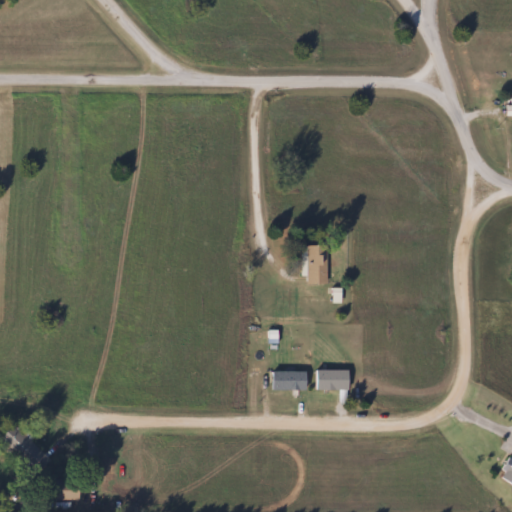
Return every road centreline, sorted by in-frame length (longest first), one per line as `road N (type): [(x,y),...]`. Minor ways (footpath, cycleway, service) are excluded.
road 1 (residential): [(83,424),(399,424),(439,411),(462,391),(471,365),(471,163)]
road 2 (residential): [(0,79),(450,86)]
road 3 (residential): [(428,0),(471,163),(511,186)]
road 4 (residential): [(258,81),(252,145),(259,246),(295,278)]
road 5 (residential): [(68,80),(70,274)]
